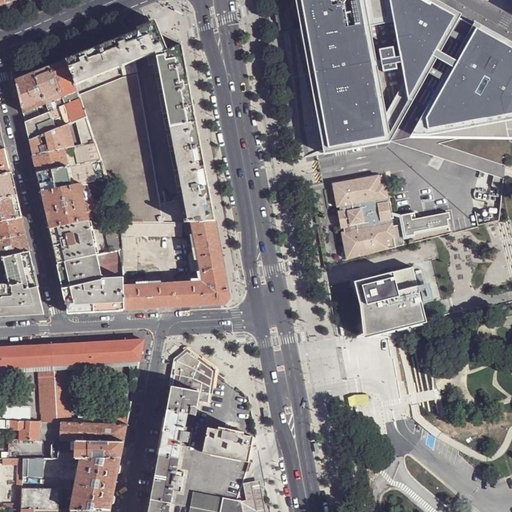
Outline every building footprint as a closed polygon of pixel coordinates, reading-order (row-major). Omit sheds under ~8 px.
[(298,0),(324,137),(326,150),(394,139),(505,178),(510,155),(511,155),(511,40),(439,0),(298,0)] [(277,14),(280,30),(289,29),(286,12),(277,14)] [(67,60),(75,85),(121,67),(135,61),(148,56),(156,53),(158,63),(186,208),(188,223),(192,223),(215,221),(182,44),(178,26),(167,20),(144,29),(131,34),(111,42),(80,55),(67,60)] [(158,63),(156,53),(148,56),(149,65),(158,63)] [(67,60),(51,67),(62,97),(77,91),(75,85),(67,60)] [(137,73),(135,61),(121,67),(123,75),(137,73)] [(51,67),(35,73),(46,103),(62,97),(51,67)] [(46,103),(35,73),(16,81),(24,113),(38,107),(46,103)] [(161,204),(138,74),(123,78),(79,95),(80,99),(86,116),(95,143),(100,160),(107,178),(108,183),(121,222),(124,222),(125,223),(143,223),(150,223),(163,223),(160,204),(161,204)] [(79,95),(77,91),(62,97),(65,106),(80,99),(79,95)] [(65,106),(62,97),(46,103),(48,107),(50,112),(56,128),(71,122),(65,106)] [(86,116),(80,99),(65,106),(71,122),(86,116)] [(39,110),(38,107),(24,113),(26,122),(41,115),(39,110)] [(56,128),(50,112),(45,114),(41,115),(26,122),(30,139),(56,128)] [(56,128),(30,139),(34,156),(66,149),(83,146),(95,143),(86,116),(71,122),(56,128)] [(95,143),(83,146),(87,162),(100,160),(95,143)] [(0,176),(12,173),(6,149),(0,151),(0,176)] [(69,166),(66,149),(34,156),(36,165),(38,173),(68,167),(69,166)] [(69,166),(68,167),(72,186),(81,184),(86,182),(86,183),(107,178),(100,160),(87,162),(69,166)] [(72,186),(68,167),(38,173),(40,184),(42,193),(72,186)] [(14,184),(12,173),(0,176),(0,199),(17,196),(14,184)] [(382,173),(379,174),(384,201),(389,201),(385,182),(384,182),(382,173)] [(379,174),(333,182),(337,206),(340,205),(341,210),(344,210),(347,224),(344,225),(345,230),(342,231),(346,254),(393,245),(389,226),(387,217),(392,217),(393,216),(391,200),(389,201),(384,201),(379,174)] [(87,187),(86,183),(81,184),(85,200),(90,199),(87,187)] [(85,200),(81,184),(72,186),(42,193),(44,201),(49,224),(50,229),(90,221),(89,218),(85,200)] [(19,206),(17,196),(0,199),(0,221),(22,218),(19,206)] [(188,223),(186,208),(179,209),(178,201),(161,204),(160,204),(163,223),(169,223),(175,223),(182,223),(188,223)] [(447,208),(437,211),(438,214),(447,211),(448,217),(449,216),(447,208)] [(401,212),(403,223),(410,221),(409,218),(415,216),(414,209),(401,212)] [(389,226),(393,245),(393,246),(452,231),(448,217),(447,211),(438,214),(437,211),(415,216),(409,218),(410,221),(403,223),(393,225),(389,226)] [(24,225),(22,218),(0,221),(0,240),(26,234),(24,225)] [(97,255),(90,221),(50,229),(54,245),(58,263),(97,255)] [(224,266),(215,221),(192,223),(197,251),(201,271),(224,266)] [(122,224),(122,223),(105,227),(110,252),(123,249),(123,244),(123,237),(122,224)] [(143,236),(143,223),(125,223),(122,224),(123,237),(136,237),(143,236)] [(163,237),(163,223),(150,223),(150,236),(163,237)] [(0,240),(0,258),(5,258),(30,252),(27,241),(26,234),(0,240)] [(70,313),(125,310),(124,287),(124,272),(123,264),(123,257),(123,251),(123,249),(110,252),(97,255),(58,263),(70,313)] [(197,251),(187,252),(188,255),(191,272),(201,271),(197,251)] [(0,285),(0,315),(2,315),(3,316),(37,314),(36,306),(34,297),(40,295),(39,291),(38,285),(30,252),(5,258),(11,285),(0,285)] [(0,285),(11,285),(5,258),(0,258),(0,285)] [(228,286),(224,266),(201,271),(203,282),(174,284),(175,307),(222,305),(229,295),(228,286)] [(411,266),(352,278),(356,302),(361,329),(420,317),(411,266)] [(163,284),(124,287),(125,310),(164,308),(175,307),(174,284),(163,285),(163,284)] [(36,306),(42,304),(40,295),(34,297),(36,306)] [(361,329),(356,302),(357,335),(421,322),(420,317),(361,329)] [(36,306),(37,314),(45,313),(42,304),(36,306)] [(0,348),(0,368),(139,361),(143,340),(47,346),(0,348)] [(213,371),(186,352),(176,361),(148,511),(170,511),(174,491),(182,492),(186,473),(177,471),(182,446),(190,448),(194,428),(186,427),(188,414),(196,416),(199,401),(208,403),(213,371)] [(0,368),(0,373),(139,365),(139,361),(0,368)] [(68,398),(67,372),(54,373),(55,398),(68,398)] [(54,400),(53,373),(40,374),(41,401),(54,400)] [(355,395),(348,398),(349,406),(369,403),(367,395),(355,395)] [(55,398),(56,422),(64,422),(127,425),(129,418),(100,417),(100,410),(78,409),(77,416),(69,415),(68,398),(55,398)] [(55,421),(54,400),(41,401),(41,415),(41,421),(50,421),(55,421)] [(0,409),(0,419),(1,419),(30,421),(30,411),(0,409)] [(40,441),(41,421),(30,421),(1,419),(1,428),(10,428),(9,429),(21,430),(21,440),(40,441)] [(50,421),(41,421),(40,441),(48,441),(50,421)] [(63,434),(64,422),(56,422),(55,421),(50,421),(48,441),(50,441),(50,437),(52,437),(52,434),(63,434)] [(127,425),(64,422),(63,434),(63,441),(124,443),(127,425)] [(225,426),(223,432),(240,436),(241,430),(225,426)] [(249,463),(255,439),(240,436),(223,432),(209,429),(204,453),(249,463)] [(121,458),(124,443),(63,441),(54,441),(54,458),(81,458),(121,458)] [(111,510),(121,458),(81,458),(80,466),(73,510),(111,510)] [(3,459),(3,464),(18,464),(16,504),(3,504),(3,506),(0,506),(0,510),(1,510),(22,510),(23,491),(23,488),(23,485),(23,481),(23,477),(24,459),(19,459),(8,459),(3,459)] [(43,466),(43,459),(24,459),(23,477),(43,477),(43,466)] [(242,502),(244,511),(265,511),(259,481),(251,482),(243,484),(246,501),(242,502)] [(59,510),(59,491),(23,491),(22,510),(35,510),(59,510)] [(244,511),(242,502),(194,493),(190,511),(244,511)]
